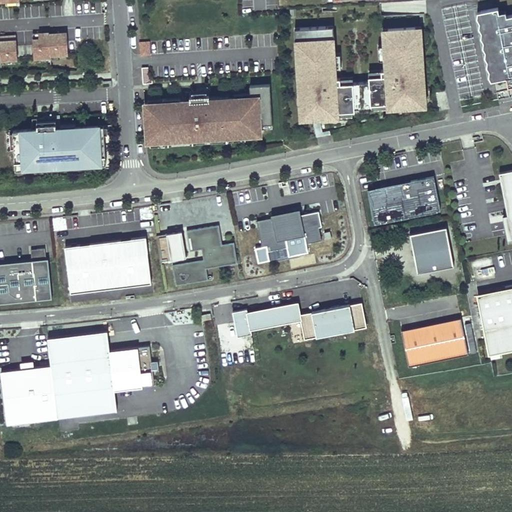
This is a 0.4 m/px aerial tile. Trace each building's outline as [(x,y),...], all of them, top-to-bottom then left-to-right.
[(506,77),(507,82),(511,80),(511,14),(506,16),(505,11),(499,12),(498,7),(492,9),(506,77)] [(480,11),(494,80),(506,77),(492,9),(480,11)] [(297,80),(297,102),(303,101),(303,108),(327,107),(327,112),(337,112),(336,107),(350,106),(372,105),(371,100),(385,99),(385,105),(395,104),(395,99),(418,98),(418,91),(423,91),(423,69),(417,69),(417,55),(422,55),(422,39),(416,39),(416,24),(388,25),(388,33),(383,33),(383,41),(384,56),(384,66),(380,66),(380,71),(367,72),(368,77),(352,78),(339,78),(339,73),(335,73),(335,64),(334,49),(333,30),(328,30),(328,21),(300,22),(300,34),(295,34),(296,66),(301,66),(302,80),(297,80)] [(49,32),(32,33),(33,60),(50,59),(50,56),(49,33),(49,32)] [(59,36),(59,33),(49,33),(50,56),(68,55),(66,36),(59,36)] [(15,35),(0,36),(0,61),(17,60),(15,35)] [(149,41),(139,42),(140,56),(150,55),(149,41)] [(146,103),(143,103),(146,140),(148,140),(243,135),(258,134),(258,129),(257,124),(270,123),(267,84),(247,85),(248,93),(248,97),(232,98),(225,98),(225,100),(207,101),(207,99),(196,100),(196,91),(183,92),(183,101),(178,101),(146,103)] [(207,97),(207,90),(196,91),(196,100),(207,99),(207,101),(225,100),(225,98),(225,96),(207,97)] [(395,104),(424,103),(423,91),(418,91),(418,98),(395,99),(395,104)] [(297,102),(298,114),(327,112),(327,107),(303,108),(303,101),(297,102)] [(59,127),(58,116),(48,117),(48,128),(59,127)] [(101,134),(100,125),(59,127),(48,128),(48,117),(34,117),(35,128),(15,129),(17,168),(33,168),(34,168),(34,165),(91,162),(92,164),(108,163),(107,134),(101,134)] [(320,127),(318,117),(311,118),(314,131),(328,129),(327,126),(320,127)] [(148,140),(148,145),(244,139),(243,135),(148,140)] [(33,168),(33,172),(92,169),(92,164),(91,162),(34,165),(34,168),(33,168)] [(511,238),(511,169),(500,171),(511,238)] [(433,176),(368,188),(374,222),(440,210),(433,176)] [(301,207),(273,213),(274,216),(275,215),(276,218),(302,213),(301,207)] [(274,216),(258,219),(264,245),(268,244),(269,249),(289,245),(287,237),(306,233),(307,242),(323,238),(320,225),(323,225),(320,209),(302,213),(276,218),(275,215),(274,216)] [(220,223),(188,229),(192,250),(202,248),(204,259),(173,265),(177,285),(209,279),(207,268),(238,262),(234,241),(224,243),(220,223)] [(446,226),(409,233),(417,272),(454,265),(446,226)] [(183,258),(183,231),(159,231),(159,251),(168,251),(168,258),(183,258)] [(148,235),(67,244),(72,291),(153,281),(148,235)] [(32,258),(0,261),(0,302),(53,297),(49,257),(47,257),(45,247),(31,248),(32,258)] [(511,286),(477,293),(487,352),(511,347),(511,286)] [(248,307),(233,310),(238,334),(252,332),(251,327),(301,318),(304,337),(368,325),(363,300),(302,311),(299,299),(248,309),(248,307)] [(460,317),(400,328),(407,365),(467,353),(460,317)] [(109,329),(50,336),(53,365),(2,371),(8,421),(118,408),(116,389),(155,384),(154,368),(160,368),(159,359),(153,360),(151,344),(111,349),(109,329)]
